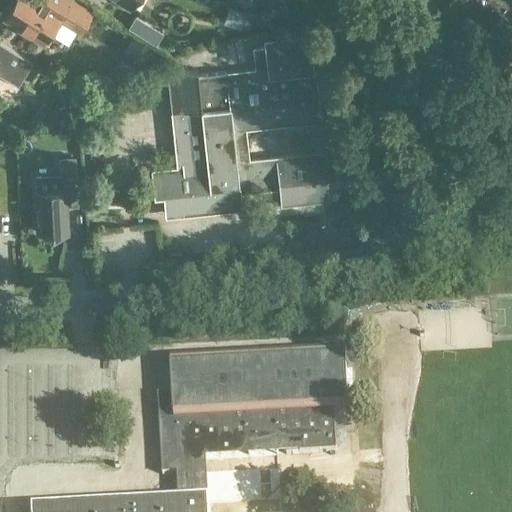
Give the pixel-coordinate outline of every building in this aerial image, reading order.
[(43,43),(58,19),(79,32),(91,13),(68,0),(15,0),(3,19),(43,43)] [(112,0),(129,10),(134,0),(112,0)] [(284,0),(292,20),(311,13),(306,0),(284,0)] [(142,5),(133,20),(162,37),(171,22),(142,5)] [(223,24),(240,29),(241,26),(250,29),(254,17),(245,14),(246,12),(229,6),(223,24)] [(245,130),(320,122),(316,83),(309,84),(308,73),(313,72),(309,38),(264,43),(265,48),(253,49),(255,70),(225,73),(197,76),(197,71),(166,74),(177,169),(151,172),(154,196),(163,195),(176,217),(241,210),(240,193),(280,189),(281,206),(318,202),(325,178),(335,177),(332,152),(248,161),(245,130)] [(0,76),(17,87),(32,63),(0,43),(0,76)] [(49,233),(49,235),(68,234),(66,200),(78,200),(76,176),(60,176),(61,192),(34,193),(37,234),(49,233)] [(131,199),(130,185),(105,187),(106,200),(131,199)] [(140,214),(112,219),(119,255),(144,250),(141,234),(160,230),(157,213),(141,216),(140,214)] [(281,511),(279,458),(337,455),(334,412),(348,411),(346,358),(170,368),(172,397),(157,398),(161,479),(176,478),(177,504),(37,511),(281,511)]
